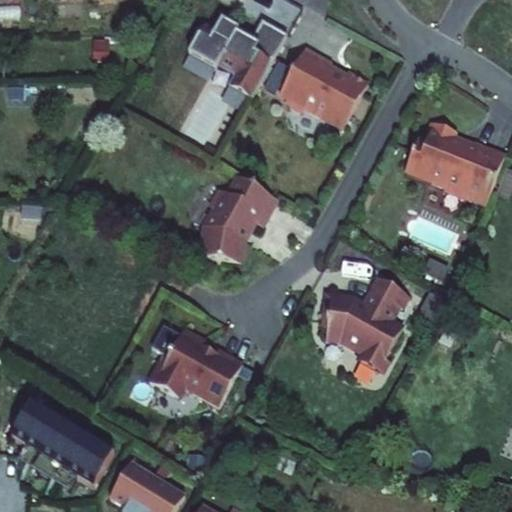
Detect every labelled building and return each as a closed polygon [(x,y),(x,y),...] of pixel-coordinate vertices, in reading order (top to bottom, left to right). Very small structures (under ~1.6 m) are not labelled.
[(264,103),(299,41),(286,33),(275,54),(272,52),(270,55),(259,48),(263,41),(245,31),(239,43),(217,31),(201,60),(228,75),(230,72),(246,81),(241,90),(264,103)] [(356,132),(380,88),(362,78),(354,81),(341,73),(343,69),(317,54),(292,100),(300,105),(302,111),(310,116),(317,113),(336,124),(339,122),(356,132)] [(500,204),(511,171),(511,154),(487,145),(485,152),(469,146),(467,141),(467,139),(466,136),(465,134),(463,133),(446,126),(439,145),(434,143),(428,146),(419,169),(438,177),(441,184),(457,191),(458,191),(459,192),(459,194),(459,195),(474,201),(480,198),(482,194),(489,197),(488,200),(500,204)] [(276,232),(290,205),(250,183),(240,201),(232,196),(225,208),(227,215),(217,232),(217,242),(214,264),(247,270),(250,248),(258,243),(267,227),(276,232)] [(418,299),(390,283),(377,307),(365,307),(365,304),(363,302),(361,302),(338,299),(335,331),(339,331),(338,345),(361,346),(363,351),(378,359),(373,367),(388,375),(394,373),(416,333),(403,326),(412,310),(418,299)] [(423,301),(418,299),(412,310),(417,312),(423,301)] [(210,344),(190,333),(172,366),(167,363),(155,385),(181,399),(185,397),(189,390),(224,410),(247,368),(221,353),(219,358),(208,352),(211,348),(211,346),(211,345),(210,344)] [(111,456),(30,403),(8,436),(23,446),(14,458),(65,491),(73,478),(89,489),(111,456)] [(172,511),(180,500),(126,466),(104,500),(120,511),(118,511),(172,511)]
